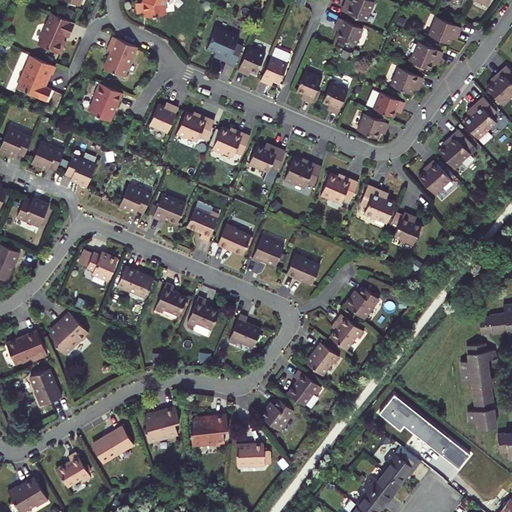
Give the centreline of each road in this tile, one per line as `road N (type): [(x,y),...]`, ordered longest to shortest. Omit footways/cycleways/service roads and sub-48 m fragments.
road 1 (residential): [(177,65),(367,150),(390,152),(511,13)]
road 2 (residential): [(291,313),(289,330),(254,379),(146,384),(34,448),(0,448)]
road 3 (residential): [(82,227),(96,225),(291,313)]
